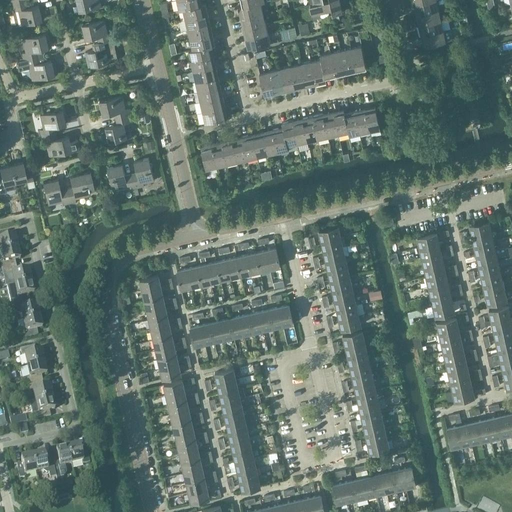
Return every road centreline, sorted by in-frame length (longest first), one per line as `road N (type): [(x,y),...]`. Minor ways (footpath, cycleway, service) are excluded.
road 1 (residential): [(392,0),(407,65),(399,79),(247,113),(221,0)]
road 2 (tertiary): [(152,511),(106,284),(115,265),(136,252),(197,237)]
road 3 (residential): [(0,446),(75,425),(30,227),(25,220),(0,222)]
road 4 (residential): [(197,237),(158,65)]
road 5 (tertiary): [(281,215),(440,178)]
road 6 (residential): [(313,355),(282,369),(303,459),(330,458),(335,450)]
road 7 (residential): [(313,355),(281,215)]
